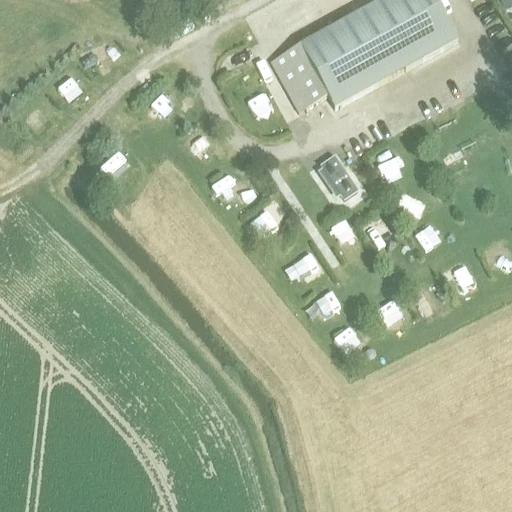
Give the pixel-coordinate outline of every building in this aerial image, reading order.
[(333,113),(457,45),(432,0),(389,0),(269,66),(298,117),(327,101),(333,113)] [(98,183),(116,167),(103,151),(85,168),(98,183)] [(335,170),(325,177),(341,200),(351,193),(335,170)] [(133,174),(130,184),(139,187),(142,177),(133,174)] [(368,249),(382,239),(372,224),(357,234),(368,249)] [(310,326),(332,315),(328,306),(305,316),(310,326)]
